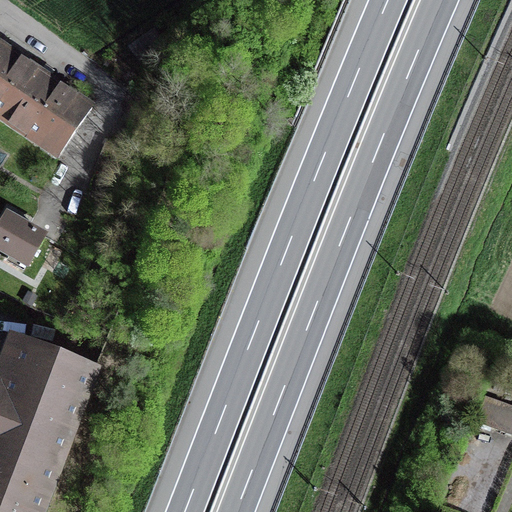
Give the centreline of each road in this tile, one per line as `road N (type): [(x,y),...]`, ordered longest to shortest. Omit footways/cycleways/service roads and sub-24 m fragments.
road 1 (motorway): [(235,511),(439,0)]
road 2 (motorway): [(387,0),(184,511)]
road 3 (residential): [(0,11),(118,96)]
